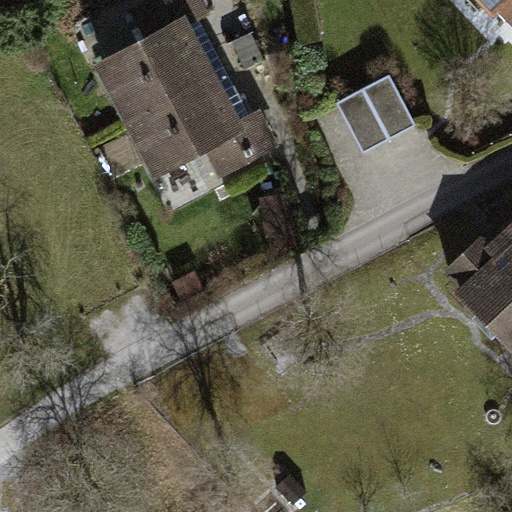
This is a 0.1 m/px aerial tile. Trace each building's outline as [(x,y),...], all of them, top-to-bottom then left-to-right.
[(207,84),(179,30),(203,16),(194,0),(145,0),(120,14),(137,45),(85,73),(116,132),(207,84)] [(511,0),(472,0),(511,41),(511,0)] [(380,78),(329,104),(356,156),(407,130),(380,78)] [(144,184),(197,157),(212,183),(270,151),(250,117),(230,128),(207,84),(116,132),(144,184)] [(511,225),(477,256),(469,246),(432,279),(510,367),(511,364),(511,225)]
